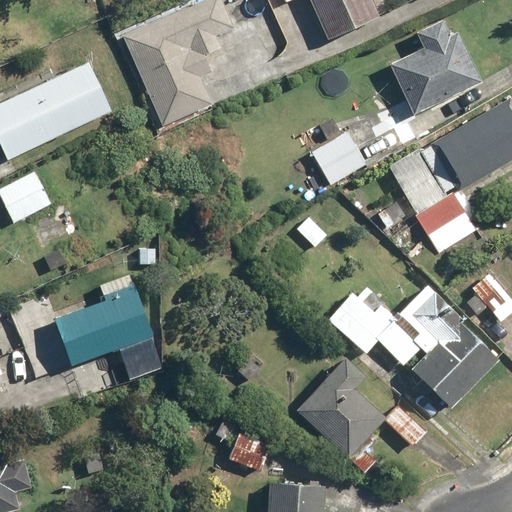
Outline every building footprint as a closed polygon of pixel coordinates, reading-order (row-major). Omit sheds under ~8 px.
[(229,32),(215,0),(206,0),(116,38),(160,129),(207,107),(195,82),(207,75),(199,59),(217,51),(212,39),(229,32)] [(378,21),(368,0),(301,0),(322,46),(378,21)] [(7,19),(0,22),(0,52),(18,44),(7,19)] [(454,36),(444,41),(436,25),(410,37),(418,53),(382,69),(406,121),(478,88),(454,36)] [(83,66),(0,104),(0,160),(2,164),(106,116),(83,66)] [(511,157),(511,100),(509,96),(433,140),(461,188),(511,157)] [(343,133),(334,118),(312,131),(321,146),(343,133)] [(346,135),(307,157),(325,190),(364,168),(346,135)] [(409,218),(450,194),(423,149),(382,173),(409,218)] [(31,172),(0,189),(0,207),(11,228),(50,206),(31,172)] [(472,233),(448,196),(410,219),(434,257),(472,233)] [(333,197),(314,214),(331,233),(350,216),(333,197)] [(393,202),(372,218),(383,233),(404,217),(393,202)] [(308,214),(291,228),(311,252),(328,237),(308,214)] [(156,245),(138,243),(135,269),(154,270),(156,245)] [(65,372),(152,340),(130,276),(94,289),(99,305),(47,324),(65,372)] [(511,311),(511,308),(485,276),(465,293),(475,305),(468,311),(494,342),(503,334),(496,326),(511,311)] [(412,340),(358,289),(324,324),(359,356),(371,344),(397,368),(412,353),(405,347),(412,340)] [(404,319),(432,346),(405,374),(421,398),(445,414),(497,361),(429,295),(404,319)] [(258,369),(241,352),(226,367),(244,384),(258,369)] [(360,381),(339,362),(290,416),(343,463),(381,420),(350,393),(360,381)] [(401,406),(383,423),(409,451),(427,434),(401,406)] [(197,422),(180,418),(172,453),(189,457),(197,422)] [(234,433),(222,460),(258,477),(270,450),(234,433)] [(103,451),(79,458),(84,477),(108,470),(103,451)] [(0,511),(12,511),(8,495),(27,491),(20,464),(0,468),(0,511)] [(319,511),(321,491),(264,486),(262,511),(319,511)]
